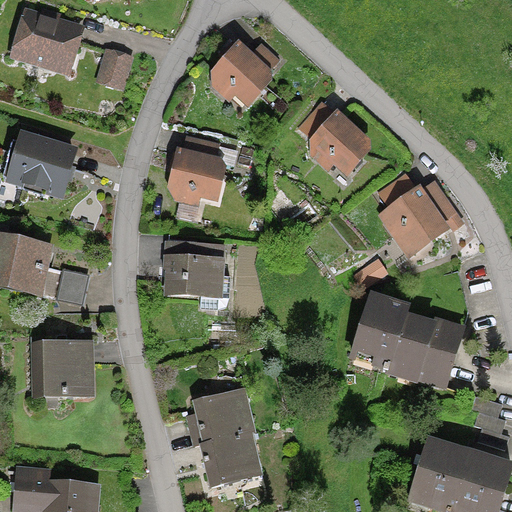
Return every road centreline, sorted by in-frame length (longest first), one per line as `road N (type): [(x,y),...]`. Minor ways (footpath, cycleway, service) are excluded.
road 1 (residential): [(215,0),(149,118),(126,214),(126,310),(170,511)]
road 2 (residential): [(263,0),(464,189),(496,253),(511,313)]
